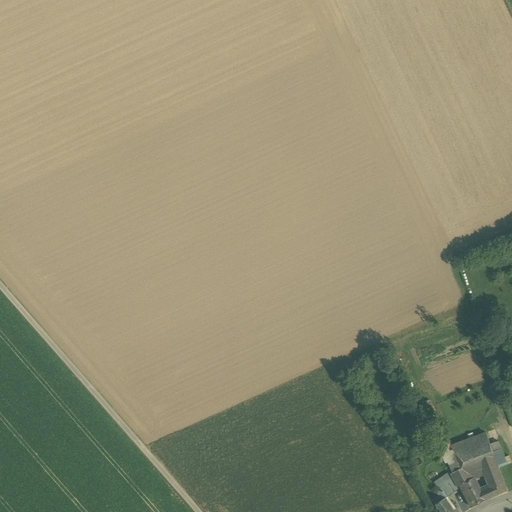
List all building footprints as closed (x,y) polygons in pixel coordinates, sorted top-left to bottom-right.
[(486,433),(462,442),(471,465),(483,461),(494,456),(495,456),(493,452),(486,433)] [(462,442),(453,446),(462,469),(471,465),(462,442)] [(462,469),(453,446),(450,447),(449,443),(440,448),(446,463),(448,462),(453,472),(453,473),(462,469)] [(501,449),(493,452),(495,456),(494,456),(498,467),(507,464),(504,457),(501,449)] [(494,456),(483,461),(486,468),(485,469),(484,472),(490,488),(494,497),(508,491),(498,467),(494,456)] [(462,469),(453,473),(453,472),(450,474),(452,478),(457,487),(458,487),(460,486),(460,485),(473,478),(462,469)] [(434,490),(439,496),(442,501),(446,499),(459,489),(458,487),(457,487),(452,478),(434,490)] [(473,478),(460,485),(460,486),(470,508),(485,501),(480,492),(473,478)] [(490,488),(480,492),(485,501),(494,497),(490,488)] [(454,511),(446,499),(442,501),(439,496),(432,501),(439,511),(454,511)]
